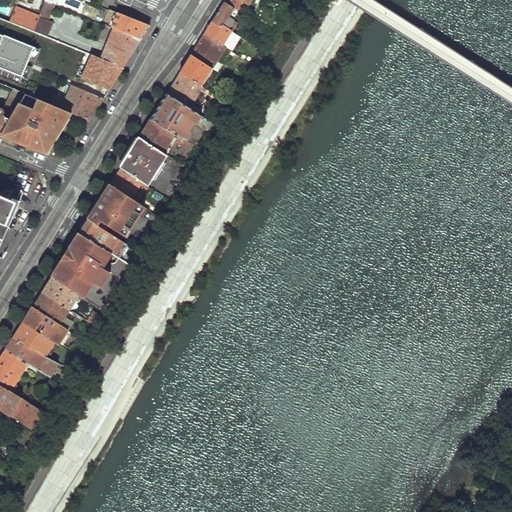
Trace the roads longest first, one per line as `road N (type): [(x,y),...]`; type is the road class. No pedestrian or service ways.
road 1 (primary): [(91,184),(215,0)]
road 2 (primary): [(170,7),(69,173)]
road 3 (primary): [(0,330),(91,184)]
road 4 (primary): [(69,173),(0,285)]
